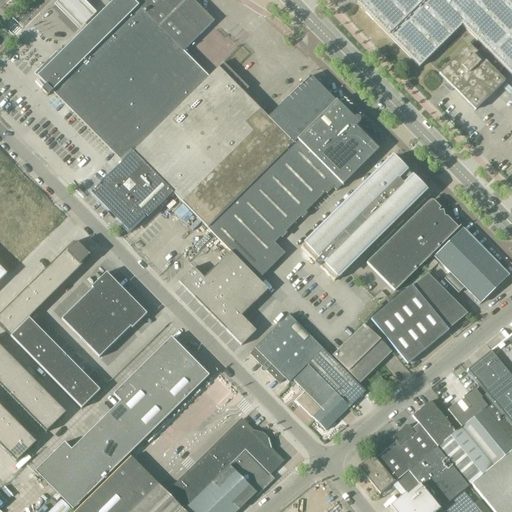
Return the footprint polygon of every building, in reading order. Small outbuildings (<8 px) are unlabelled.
[(122,162),(133,152),(209,78),(183,52),(131,0),(115,0),(52,62),(48,58),(44,61),(41,64),(46,70),(37,79),(45,88),(43,91),(48,96),(52,91),(122,162)] [(96,14),(82,0),(61,0),(55,7),(79,31),(96,14)] [(511,0),(360,0),(357,4),(419,67),(462,25),(482,46),(476,52),(469,44),(439,74),(446,81),(454,89),(475,111),(505,82),(497,74),(504,67),(511,76),(511,0)] [(183,203),(208,229),(336,102),(310,76),(305,82),(269,118),(244,94),(247,91),(222,65),(209,78),(133,152),(157,176),(183,203)] [(208,229),(217,238),(242,264),(258,280),(285,254),(275,243),(332,187),(336,191),(368,160),(381,147),(359,124),(360,123),(360,122),(360,121),(360,120),(360,119),(359,119),(358,118),(357,118),(356,117),(356,118),(355,118),(354,118),(354,119),(336,101),(336,102),(208,229)] [(161,203),(172,192),(133,152),(122,162),(91,193),(92,194),(128,231),(143,216),(145,214),(139,208),(153,194),(161,203)] [(392,158),(369,181),(301,248),(334,281),(426,191),(392,158)] [(458,228),(448,218),(447,217),(446,217),(445,217),(443,211),(439,212),(439,210),(440,209),(434,202),(433,201),(432,201),(431,201),(430,201),(429,202),(367,263),(395,292),(461,227),(460,226),(458,228)] [(450,273),(464,288),(480,304),(497,288),(498,289),(510,277),(500,266),(500,267),(463,229),(435,257),(450,273)] [(74,242),(0,314),(0,326),(11,337),(17,331),(29,319),(90,259),(88,257),(90,256),(76,242),(75,244),(74,242)] [(242,264),(230,252),(204,278),(193,268),(178,282),(241,346),(256,331),(241,316),(268,290),(258,280),(242,264)] [(62,320),(99,358),(131,327),(132,329),(147,314),(106,273),(91,288),(93,289),(62,320)] [(459,293),(464,288),(450,273),(444,279),(459,293)] [(428,274),(372,320),(408,363),(467,314),(428,274)] [(381,291),(374,298),(380,304),(387,297),(381,291)] [(350,407),(365,392),(289,315),(255,348),(256,348),(250,354),(250,355),(251,354),(279,383),(279,384),(285,378),(289,382),(289,383),(307,365),(350,407)] [(17,331),(11,337),(12,338),(52,379),(82,409),(100,391),(29,319),(17,331)] [(359,383),(367,374),(391,352),(384,345),(385,344),(366,322),(332,356),(359,383)] [(511,334),(490,353),(511,380),(511,334)] [(64,443),(36,469),(72,507),(73,508),(208,376),(171,338),(113,395),(120,402),(71,450),(64,443)] [(0,345),(0,385),(46,433),(66,413),(0,345)] [(468,371),(466,372),(467,373),(485,395),(511,427),(511,380),(490,353),(480,361),(481,363),(476,367),(474,366),(468,371)] [(295,401),(325,431),(325,430),(349,407),(309,366),(294,381),(305,392),(295,401)] [(474,391),(449,412),(461,427),(493,466),(511,451),(511,427),(485,395),(481,399),(474,391)] [(430,401),(412,416),(419,424),(438,447),(438,448),(439,447),(470,485),(469,486),(471,485),(493,466),(461,427),(456,432),(446,421),(440,413),(439,413),(430,401)] [(0,405),(0,445),(17,462),(36,443),(0,405)] [(154,488),(129,511),(236,511),(256,494),(257,496),(274,479),(269,474),(270,472),(282,461),(242,420),(167,494),(158,484),(154,488)] [(373,457),(359,468),(380,495),(396,482),(437,448),(438,447),(419,424),(411,430),(407,425),(393,437),(396,442),(375,459),(373,457)] [(405,494),(390,507),(394,511),(437,511),(440,510),(443,508),(469,487),(437,448),(396,482),(393,485),(395,487),(398,485),(405,494)] [(511,511),(511,451),(493,466),(471,485),(493,511),(511,511)] [(131,457),(74,511),(129,511),(154,488),(158,484),(131,457)] [(488,511),(479,500),(474,504),(464,511),(488,511)]
